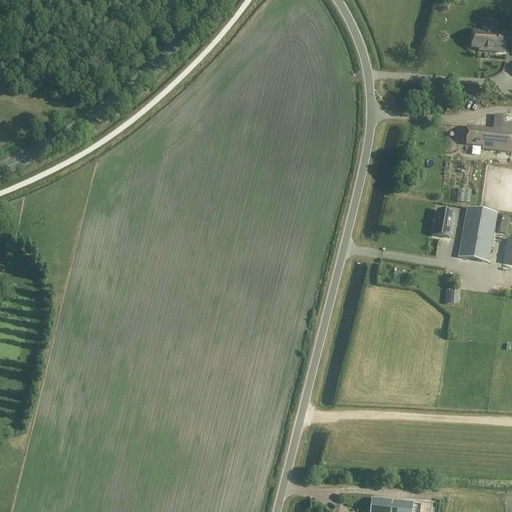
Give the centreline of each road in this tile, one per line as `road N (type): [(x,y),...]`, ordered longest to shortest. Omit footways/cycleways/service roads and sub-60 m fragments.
road 1 (unclassified): [(279,511),(368,154),(367,76),(336,0)]
road 2 (primary): [(0,167),(115,98),(218,0)]
road 3 (track): [(303,416),(511,422)]
